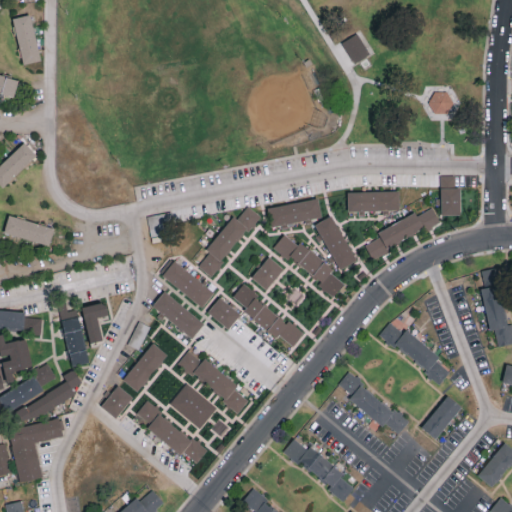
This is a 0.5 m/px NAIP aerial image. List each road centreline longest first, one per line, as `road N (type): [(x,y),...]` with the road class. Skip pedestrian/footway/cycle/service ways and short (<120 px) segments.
road 1 (residential): [(199,511),(364,314),(432,264),(470,247),(511,242)]
road 2 (residential): [(499,242),(500,68),(510,0)]
